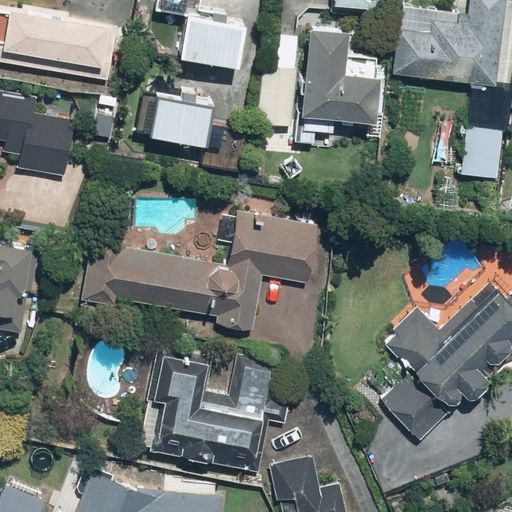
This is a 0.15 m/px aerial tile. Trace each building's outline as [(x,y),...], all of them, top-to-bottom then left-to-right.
[(494,82),(500,0),(463,0),(462,9),(394,3),(388,73),(494,82)] [(109,21),(0,3),(0,58),(101,75),(109,21)] [(235,17),(180,7),(171,53),(227,63),(235,17)] [(328,116),(368,117),(371,50),(337,49),(338,25),(299,24),(295,138),(311,139),(311,130),(328,131),(328,116)] [(266,73),(255,72),(250,118),(285,123),(295,35),(271,33),(266,73)] [(209,98),(148,87),(140,130),(201,141),(209,98)] [(60,168),(69,113),(29,106),(31,96),(0,91),(0,145),(15,148),(13,161),(60,168)] [(111,108),(95,105),(91,133),(106,135),(111,108)] [(498,122),(462,119),(458,174),(494,176),(498,122)] [(209,321),(250,327),(258,276),(298,282),(308,220),(224,207),(216,260),(85,240),(77,289),(211,310),(209,321)] [(26,243),(0,238),(0,328),(12,330),(26,243)] [(399,363),(368,392),(415,441),(511,348),(511,286),(498,300),(482,283),(438,326),(415,301),(376,338),(399,363)] [(208,355),(154,351),(145,460),(256,469),(260,416),(280,417),(282,398),(261,397),(265,360),(234,357),(231,393),(205,391),(208,355)] [(315,486),(305,450),(264,463),(278,511),(348,511),(339,479),(315,486)] [(155,493),(89,468),(72,511),(211,511),(213,498),(155,494),(155,493)] [(41,511),(47,501),(1,478),(0,481),(0,511),(41,511)]
